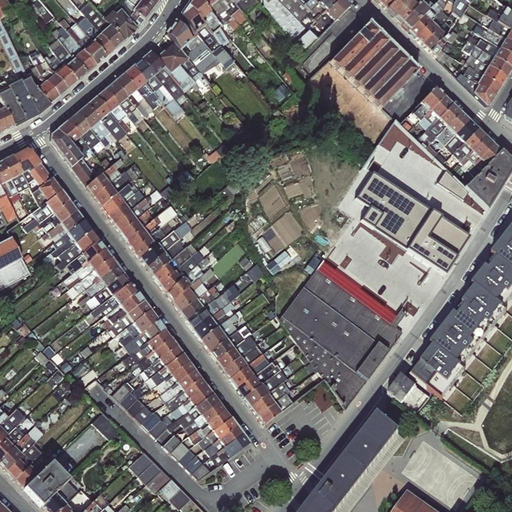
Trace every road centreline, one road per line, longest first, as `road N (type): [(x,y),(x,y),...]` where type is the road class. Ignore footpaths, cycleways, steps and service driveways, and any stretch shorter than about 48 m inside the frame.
road 1 (residential): [(30,132),(298,485)]
road 2 (residential): [(298,485),(437,312),(511,194)]
road 3 (tertiary): [(175,0),(139,43),(30,132)]
road 4 (residential): [(356,0),(492,125)]
